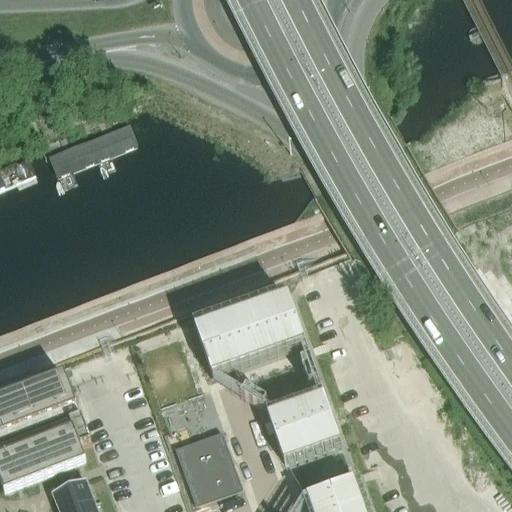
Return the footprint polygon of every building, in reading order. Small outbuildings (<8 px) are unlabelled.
[(134,122),(44,156),(54,181),(143,144),(134,122)] [(30,160),(0,172),(0,197),(39,182),(30,160)] [(288,301),(196,333),(212,379),(305,347),(288,301)] [(0,441),(77,411),(65,378),(0,403),(0,441)] [(324,402),(269,421),(285,467),(341,448),(324,402)] [(92,449),(85,430),(0,462),(0,485),(5,499),(86,467),(81,453),(92,449)] [(222,438),(176,454),(196,511),(243,495),(222,438)] [(58,511),(78,511),(94,506),(86,485),(53,498),(58,511)] [(362,511),(354,486),(308,502),(311,511),(362,511)]
